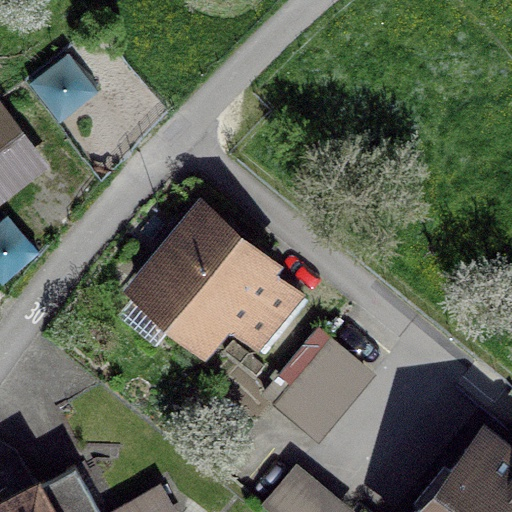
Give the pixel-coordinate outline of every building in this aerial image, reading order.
[(0,196),(41,166),(0,111),(0,196)] [(260,263),(199,216),(142,290),(203,337),(224,310),(251,332),(282,293),(254,271),(260,263)] [(319,336),(270,397),(306,425),(315,414),(333,391),(348,372),(355,364),(319,336)] [(511,511),(511,467),(482,443),(426,511),(511,511)] [(265,505),(273,511),(344,511),(340,508),(321,492),(303,477),(294,470),(265,505)] [(0,506),(0,511),(172,511),(159,486),(105,511),(91,511),(71,472),(0,506)]
